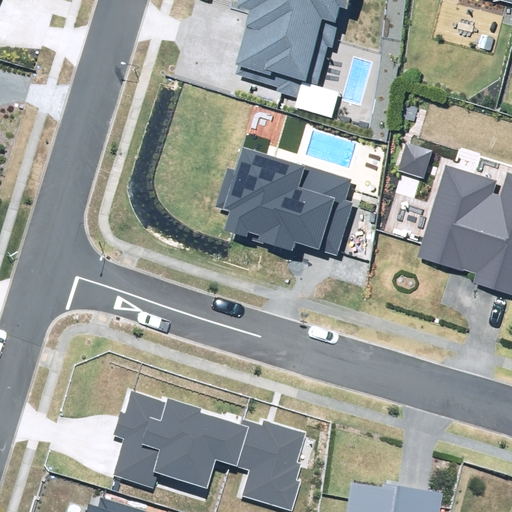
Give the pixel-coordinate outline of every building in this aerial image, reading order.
[(295,106),(331,117),(338,93),(317,86),(329,47),(333,48),(344,8),(349,9),(351,0),(238,0),(237,6),(250,10),(235,63),(239,64),(236,75),(277,86),(276,92),(297,98),(295,106)] [(399,172),(423,178),(430,151),(406,144),(399,172)] [(225,231),(292,250),(294,243),(338,256),(353,204),(344,201),(351,179),(240,147),(233,170),(227,168),(216,207),(231,211),(225,231)] [(446,165),(417,257),(477,275),(474,284),(511,295),(511,175),(506,173),(499,195),(493,193),(497,180),(446,165)] [(125,438),(114,476),(155,488),(159,473),(208,488),(216,460),(250,470),(242,497),(291,511),(301,481),(296,480),(301,463),(297,462),(306,432),(264,419),(262,426),(243,420),(242,425),(201,413),(203,409),(168,398),(166,402),(132,392),(125,413),(120,412),(113,435),(125,438)] [(439,511),(443,493),(383,483),(383,487),(351,483),(346,511),(439,511)] [(145,511),(101,499),(98,508),(89,506),(86,511),(145,511)]
